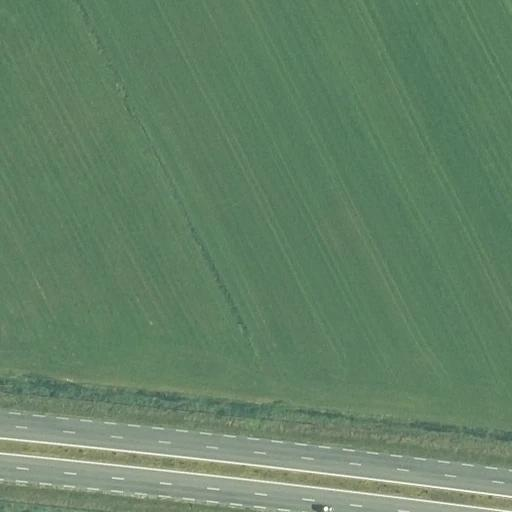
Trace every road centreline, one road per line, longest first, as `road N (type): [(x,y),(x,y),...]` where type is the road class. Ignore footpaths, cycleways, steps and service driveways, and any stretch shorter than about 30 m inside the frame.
road 1 (primary): [(511,486),(0,427)]
road 2 (primary): [(0,468),(388,511)]
